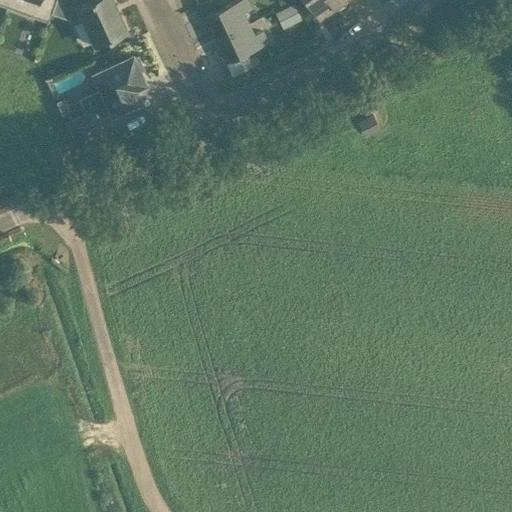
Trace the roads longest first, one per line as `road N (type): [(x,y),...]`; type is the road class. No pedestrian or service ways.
road 1 (unclassified): [(162,511),(136,458),(58,196)]
road 2 (tertiary): [(212,124),(376,44),(428,0)]
road 3 (tertiary): [(58,196),(212,124)]
road 4 (residential): [(212,124),(151,0)]
